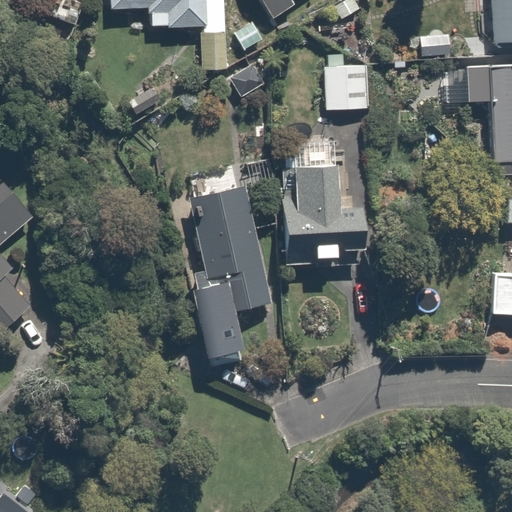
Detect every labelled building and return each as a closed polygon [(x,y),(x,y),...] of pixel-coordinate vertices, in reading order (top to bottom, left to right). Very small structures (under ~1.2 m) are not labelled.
[(170,26),(170,28),(201,27),(202,68),(226,67),(223,0),(109,0),(110,9),(149,8),(149,14),(152,14),(152,26),(170,26)] [(260,0),(273,19),(294,5),(291,1),(292,0),(260,0)] [(511,0),(484,0),(485,41),(511,40),(511,0)] [(262,39),(253,23),(235,33),(245,49),(262,39)] [(443,32),(413,34),(415,60),(445,58),(443,32)] [(362,63),(318,66),(321,109),(364,106),(362,63)] [(485,158),(511,157),(511,64),(481,66),(485,158)] [(301,269),(333,268),(333,261),(353,260),(352,201),(335,202),(335,163),(285,164),(286,203),(276,203),(277,262),(301,261),(301,269)] [(183,286),(199,366),(242,357),(232,309),(267,302),(242,181),(180,193),(198,283),(183,286)] [(0,320),(32,294),(0,254),(0,236),(24,216),(0,186),(0,320)] [(511,274),(488,273),(485,315),(511,316),(511,198),(504,198),(502,223),(511,223),(511,274)] [(0,511),(22,511),(1,496),(0,497),(0,511)]
